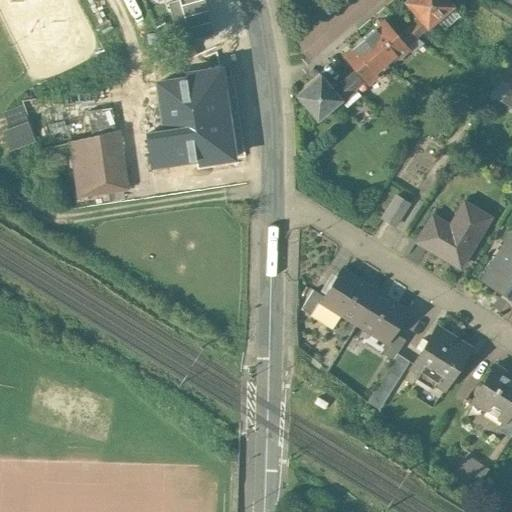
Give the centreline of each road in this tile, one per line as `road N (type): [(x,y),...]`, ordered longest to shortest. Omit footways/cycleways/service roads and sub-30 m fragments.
road 1 (unclassified): [(275,191),(261,511)]
road 2 (residential): [(511,340),(275,191)]
road 3 (residential): [(265,84),(363,0)]
